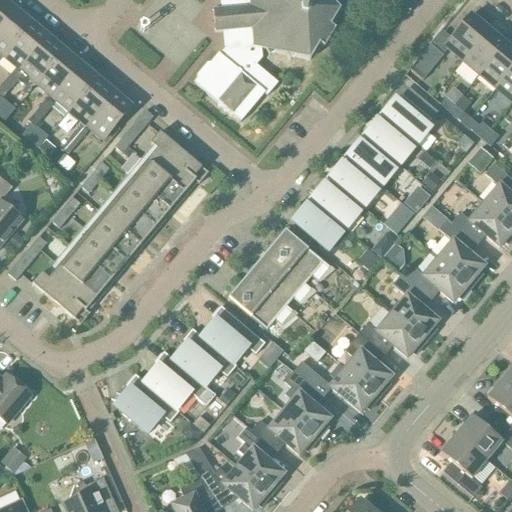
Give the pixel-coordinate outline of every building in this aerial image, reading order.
[(224,33),(225,49),(225,50),(220,56),(218,55),(194,85),(240,124),(264,95),(267,98),(278,85),(256,67),(262,60),(261,50),(266,52),(269,57),(275,54),(286,56),(290,62),(296,58),(310,62),(319,46),(324,49),(335,30),(330,27),(340,11),(329,0),(220,0),(222,10),(213,11),(215,34),(224,33)] [(0,29),(13,13),(0,2),(0,29)] [(0,29),(0,54),(4,58),(31,25),(29,27),(13,13),(0,29)] [(445,48),(463,63),(489,32),(471,17),(445,48)] [(31,25),(4,58),(17,69),(5,83),(12,89),(17,83),(21,78),(18,75),(48,39),(31,25)] [(489,32),(463,63),(479,76),(505,46),(489,32)] [(29,79),(37,86),(64,53),(48,39),(18,75),(21,78),(17,83),(22,88),(29,79)] [(479,76),(496,90),(511,71),(511,51),(505,46),(479,76)] [(430,47),(410,72),(423,82),(443,57),(430,47)] [(53,100),(79,69),(63,55),(65,53),(64,53),(37,86),(50,97),(38,111),(45,117),(57,102),(53,100)] [(95,82),(79,69),(53,100),(57,102),(70,113),(97,81),(97,80),(95,82)] [(511,71),(496,90),(511,103),(511,71)] [(86,127),(114,95),(97,81),(70,113),(83,124),(71,139),(78,145),(90,130),(86,127)] [(12,89),(5,83),(0,88),(0,99),(2,101),(12,89)] [(131,109),(114,95),(86,127),(90,130),(104,142),(131,109)] [(381,118),(384,120),(412,144),(416,147),(430,130),(426,127),(437,114),(423,102),(417,110),(402,97),(398,103),(395,101),(381,118)] [(440,106),(448,113),(454,107),(446,99),(440,106)] [(0,101),(0,117),(5,122),(14,112),(0,101)] [(463,114),(454,107),(448,113),(457,121),(463,114)] [(45,117),(38,111),(28,123),(35,129),(45,117)] [(153,119),(146,112),(114,149),(122,156),(153,119)] [(366,141),(394,165),(398,168),(412,151),(408,148),(412,144),(384,120),(380,124),(377,122),(363,139),(366,141)] [(473,134),(482,141),(490,131),(482,124),(479,127),(473,134)] [(499,138),(490,131),(482,141),(491,149),(499,138)] [(51,276),(45,271),(32,286),(80,327),(90,316),(88,314),(197,185),(199,186),(208,175),(159,134),(146,150),(153,155),(51,276)] [(78,145),(71,139),(61,150),(68,156),(78,145)] [(346,160),(348,162),(377,186),(380,189),(394,172),(391,169),(394,165),(366,141),(362,145),(360,143),(346,160)] [(46,143),(40,150),(49,158),(55,150),(46,143)] [(479,150),(467,166),(480,176),(492,161),(479,150)] [(75,165),(65,156),(57,165),(68,174),(75,165)] [(330,183),(359,207),(363,210),(377,194),(373,191),(377,186),(348,162),(344,167),(342,165),(328,181),(330,183)] [(81,189),(89,196),(109,171),(102,165),(81,189)] [(498,188),(483,206),(511,229),(511,198),(509,196),(511,192),(511,182),(493,166),(484,177),(498,188)] [(0,248),(7,241),(23,222),(1,203),(12,190),(0,179),(0,248)] [(310,202),(313,204),(341,228),(345,231),(359,215),(355,212),(359,207),(330,183),(327,188),(324,186),(310,202)] [(423,205),(413,197),(404,208),(414,216),(423,205)] [(72,199),(52,224),(60,230),(80,206),(72,199)] [(293,223),(308,236),(327,252),(341,236),(337,233),(341,228),(313,204),(309,209),(306,207),(293,223)] [(511,241),(511,229),(483,206),(469,223),(460,215),(451,226),(471,242),(478,232),(499,250),(504,244),(508,247),(511,241)] [(433,214),(426,223),(436,230),(443,222),(433,214)] [(388,216),(382,224),(396,234),(401,228),(388,216)] [(463,251),(471,242),(451,226),(446,222),(438,232),(451,244),(437,261),(472,290),(482,277),(478,274),(484,268),(463,251)] [(332,272),(300,245),(285,232),(277,242),(278,243),(268,256),(266,254),(266,255),(304,287),(312,278),(319,284),(332,272)] [(16,235),(7,247),(15,253),(24,242),(16,235)] [(380,242),(371,253),(382,261),(395,245),(396,244),(386,236),(380,242)] [(39,239),(8,276),(16,283),(47,246),(39,239)] [(395,245),(382,261),(397,275),(405,266),(397,260),(403,252),(395,245)] [(248,277),(247,277),(295,317),(286,309),(293,300),(300,306),(314,295),(304,287),(266,255),(258,264),(260,265),(249,278),(248,277)] [(472,290),(437,261),(422,278),(413,271),(404,281),(424,297),(432,287),(453,305),(458,299),(462,302),(472,290)] [(295,317),(247,277),(240,286),(241,287),(231,300),(229,299),(228,300),(244,313),(267,332),(275,322),(282,328),(295,317)] [(405,299),(390,316),(426,345),(436,332),(432,329),(437,323),(416,306),(424,297),(404,281),(400,277),(391,287),(405,299)] [(201,339),(236,369),(236,368),(233,366),(247,349),(255,357),(264,346),(221,309),(212,320),(215,323),(201,339)] [(426,345),(390,316),(376,334),(366,326),(358,336),(378,352),(386,343),(406,360),(412,354),(415,357),(426,345)] [(227,379),(236,369),(201,339),(192,332),(183,343),(186,346),(173,362),(164,355),(163,355),(207,392),(207,391),(204,389),(218,372),(227,379)] [(353,361),(345,371),(379,400),(390,388),(386,384),(391,378),(370,361),(378,352),(358,336),(344,353),(353,361)] [(312,344),(303,353),(316,365),(325,355),(312,344)] [(273,346),(269,351),(270,358),(275,362),(282,353),(273,346)] [(207,392),(163,355),(154,365),(158,368),(144,385),(135,377),(135,378),(178,415),(179,414),(176,411),(190,395),(198,402),(207,392)] [(310,371),(301,364),(293,374),(317,394),(325,384),(310,371)] [(511,369),(502,381),(511,388),(511,369)] [(379,400),(345,371),(329,389),(360,415),(365,409),(369,412),(379,400)] [(291,404),(283,413),(318,442),(328,430),(324,427),(329,421),(309,403),(317,394),(293,374),(284,384),(290,390),(284,397),(291,404)] [(0,421),(6,426),(18,412),(31,397),(7,377),(2,382),(0,380),(0,421)] [(178,415),(135,378),(126,388),(129,391),(115,408),(147,436),(162,419),(170,425),(178,415)] [(490,418),(511,436),(511,388),(502,381),(487,399),(498,408),(490,418)] [(228,391),(219,401),(226,407),(235,397),(228,391)] [(251,433),(270,449),(278,440),(298,457),(304,451),(307,454),(318,442),(283,413),(269,431),(260,423),(251,433)] [(204,433),(210,426),(199,417),(193,424),(204,433)] [(472,418),(456,436),(486,462),(502,444),(511,452),(511,436),(490,418),(482,427),(472,418)] [(189,424),(180,435),(191,444),(196,443),(202,436),(189,424)] [(270,449),(251,433),(246,429),(238,439),(244,445),(237,454),(245,459),(237,468),(271,497),(282,485),(278,482),(283,476),(263,459),(270,449)] [(486,462),(456,436),(440,455),(451,464),(443,474),(473,500),(482,489),(471,480),(486,462)] [(12,450),(0,465),(15,477),(30,470),(28,468),(22,464),(25,460),(12,450)] [(98,452),(89,456),(93,465),(102,461),(98,452)] [(208,473),(199,479),(213,500),(227,491),(251,511),(252,511),(257,506),(261,510),(271,497),(237,468),(229,478),(218,470),(213,477),(208,473)] [(200,511),(199,509),(213,500),(199,479),(179,491),(184,501),(171,507),(173,511),(200,511)] [(62,507),(64,511),(112,511),(116,510),(103,480),(84,489),(82,485),(74,488),(70,499),(72,503),(62,507)] [(511,483),(510,482),(498,495),(508,504),(511,499),(511,483)] [(372,511),(360,501),(350,511),(372,511)] [(0,511),(24,511),(20,502),(0,510),(0,511)]
